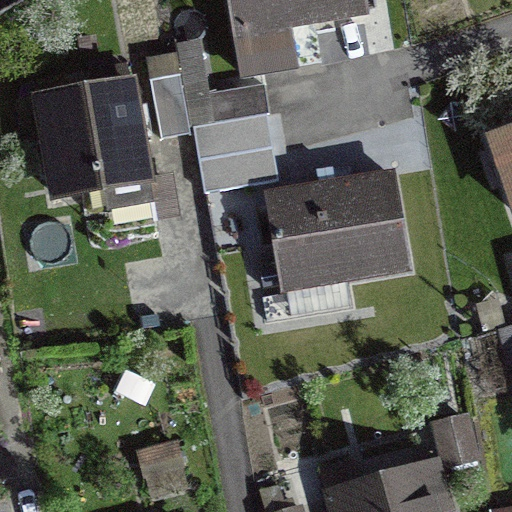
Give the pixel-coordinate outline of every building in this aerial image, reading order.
[(284,30),(362,16),(359,0),(226,0),(240,79),(291,70),(284,30)] [(143,63),(158,142),(187,137),(173,57),(143,63)] [(148,204),(128,87),(36,104),(52,198),(103,189),(107,211),(148,204)] [(207,127),(266,117),(261,88),(202,97),(207,127)] [(195,172),(273,159),(266,120),(189,133),(195,172)] [(511,132),(489,140),(511,205),(511,132)] [(405,272),(389,178),(265,199),(280,292),(405,272)] [(465,425),(437,432),(448,475),(476,468),(465,425)] [(317,474),(327,511),(434,511),(432,502),(442,500),(434,471),(355,493),(347,466),(317,474)]
